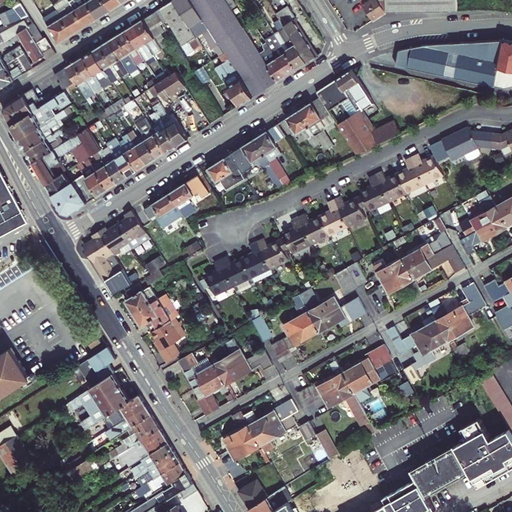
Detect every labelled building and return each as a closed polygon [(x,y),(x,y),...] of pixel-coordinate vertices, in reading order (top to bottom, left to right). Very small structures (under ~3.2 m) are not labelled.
[(0,0),(0,13),(0,12),(0,1),(2,0),(5,0),(6,1),(9,0),(0,0)] [(59,12),(65,8),(64,6),(70,2),(68,0),(63,0),(55,6),(59,12)] [(72,0),(70,2),(85,26),(98,18),(86,0),(72,0)] [(86,0),(98,18),(111,11),(104,0),(86,0)] [(123,3),(121,0),(104,0),(111,11),(123,3)] [(225,52),(191,0),(174,0),(174,1),(197,37),(203,33),(213,48),(215,47),(220,55),(225,52)] [(244,28),(232,8),(226,0),(191,0),(225,52),(253,97),(278,81),(260,53),(249,36),(244,28)] [(226,0),(232,8),(236,5),(233,0),(226,0)] [(380,0),(361,0),(374,19),(387,11),(380,0)] [(458,0),(380,0),(387,11),(458,10),(458,0)] [(164,23),(169,20),(184,44),(183,44),(189,54),(196,50),(196,49),(202,46),(197,37),(174,1),(157,11),(164,23)] [(0,13),(5,26),(20,19),(30,15),(22,2),(14,7),(0,13)] [(85,26),(70,2),(64,6),(65,8),(59,12),(72,35),(85,26)] [(288,6),(277,13),(282,21),(308,62),(317,56),(296,22),(298,21),(288,6)] [(164,23),(157,11),(151,15),(159,26),(160,26),(164,23)] [(72,35),(59,12),(52,17),(50,14),(44,18),(59,43),(72,35)] [(0,43),(7,40),(18,33),(28,27),(35,23),(30,15),(20,19),(22,22),(15,26),(15,25),(0,33),(0,43)] [(161,33),(164,31),(160,26),(159,26),(151,15),(144,19),(161,46),(167,42),(161,33)] [(136,25),(144,38),(154,54),(163,48),(161,46),(144,19),(136,25)] [(308,62),(282,21),(272,28),(276,35),(298,69),(308,62)] [(35,23),(28,27),(38,42),(44,38),(35,23)] [(136,25),(127,30),(145,59),(157,77),(160,82),(168,76),(165,71),(158,76),(151,64),(155,62),(151,56),(154,54),(144,38),(136,25)] [(254,33),(249,25),(244,28),(249,36),(254,33)] [(28,27),(18,33),(36,61),(46,54),(38,42),(28,27)] [(127,30),(119,35),(137,65),(145,59),(127,30)] [(7,40),(9,43),(20,37),(18,33),(7,40)] [(119,35),(110,40),(130,72),(138,66),(137,65),(119,35)] [(267,41),(270,46),(288,75),(298,69),(276,35),(267,41)] [(57,53),(47,37),(46,37),(44,38),(38,42),(46,54),(49,58),(57,53)] [(511,41),(504,39),(454,42),(426,45),(399,50),(396,65),(446,76),(505,88),(511,86),(511,41)] [(0,43),(0,48),(9,43),(7,40),(0,43)] [(110,40),(102,46),(121,77),(126,74),(130,72),(110,40)] [(0,67),(25,52),(21,45),(6,54),(4,58),(0,52),(0,67)] [(102,46),(94,51),(113,82),(121,77),(102,46)] [(265,50),(260,53),(278,81),(288,75),(270,46),(265,49),(265,50)] [(113,82),(94,51),(84,57),(104,88),(113,82)] [(0,88),(34,67),(32,63),(25,52),(0,67),(0,88)] [(224,62),(216,67),(240,105),(253,97),(225,52),(220,55),(224,62)] [(32,63),(34,67),(49,58),(46,54),(36,61),(32,63)] [(76,62),(84,74),(96,93),(104,88),(84,57),(76,62)] [(96,93),(84,74),(76,62),(68,67),(76,81),(87,98),(96,93)] [(211,79),(203,66),(196,71),(204,83),(211,79)] [(56,75),(64,89),(76,81),(68,67),(56,75)] [(365,121),(379,143),(401,133),(394,119),(375,129),(362,108),(372,102),(352,69),(338,78),(350,98),(365,121)] [(177,71),(168,76),(160,82),(156,84),(166,99),(186,86),(177,71)] [(148,83),(151,87),(156,84),(160,82),(157,77),(148,83)] [(338,78),(318,91),(321,96),(329,110),(342,103),(350,98),(338,78)] [(151,87),(148,83),(140,88),(143,92),(151,87)] [(34,89),(6,106),(5,111),(12,124),(53,99),(50,93),(44,97),(43,96),(40,98),(34,89)] [(12,124),(20,137),(50,119),(56,115),(52,109),(58,105),(60,109),(72,101),(66,91),(53,99),(12,124)] [(92,100),(98,96),(96,93),(87,98),(92,107),(95,105),(92,100)] [(329,110),(321,96),(299,110),(320,144),(325,151),(334,145),(324,129),(336,122),(329,110)] [(124,99),(123,98),(114,104),(117,109),(124,104),(126,103),(124,99)] [(124,104),(128,111),(138,105),(134,98),(131,100),(126,103),(124,104)] [(351,116),(338,124),(344,134),(365,121),(350,98),(342,103),(351,116)] [(169,115),(160,102),(158,99),(152,103),(154,106),(179,144),(190,138),(174,113),(169,115)] [(71,113),(77,109),(74,104),(68,108),(71,113)] [(107,111),(109,114),(115,111),(117,109),(114,104),(110,107),(106,110),(107,111)] [(115,111),(119,117),(128,111),(124,104),(117,109),(115,111)] [(151,115),(146,117),(168,151),(179,144),(154,106),(148,110),(151,115)] [(27,150),(52,134),(47,127),(52,125),(71,113),(68,108),(56,115),(50,119),(20,137),(27,150)] [(314,147),(320,144),(299,110),(281,122),(288,133),(294,130),(297,134),(302,131),(307,139),(308,139),(314,147)] [(100,120),(105,117),(109,114),(107,111),(98,116),(100,120)] [(81,116),(72,122),(79,133),(88,127),(81,116)] [(97,126),(100,132),(110,125),(105,117),(100,120),(95,123),(97,126)] [(142,123),(138,125),(143,133),(159,157),(168,151),(146,117),(141,121),(142,123)] [(206,117),(195,123),(200,131),(211,124),(206,117)] [(365,121),(344,134),(357,154),(379,143),(365,121)] [(255,138),(280,179),(286,174),(275,157),(281,153),(276,142),(286,136),(278,123),(255,138)] [(56,131),(52,125),(47,127),(52,134),(56,131)] [(62,144),(34,162),(43,178),(65,165),(60,157),(72,149),(84,142),(88,148),(76,156),(78,159),(80,163),(84,160),(88,158),(94,154),(98,151),(103,148),(91,130),(89,127),(88,127),(79,133),(65,142),(62,144)] [(482,147),(491,147),(493,133),(472,131),(470,127),(443,140),(446,144),(453,159),(453,160),(466,154),(468,160),(471,161),(481,156),(482,153),(479,148),(482,147)] [(27,150),(34,162),(62,144),(57,137),(60,135),(64,132),(62,128),(56,131),(52,134),(27,150)] [(134,130),(129,133),(148,164),(159,157),(143,133),(139,137),(134,130)] [(511,130),(505,134),(493,133),(491,147),(501,148),(508,145),(511,151),(511,130)] [(128,143),(123,146),(138,170),(148,164),(129,133),(124,136),(128,143)] [(138,170),(123,146),(118,137),(111,141),(107,143),(113,153),(128,177),(138,170)] [(242,169),(244,172),(254,166),(252,162),(258,159),(263,167),(265,167),(277,187),(283,183),(280,179),(255,138),(232,153),(242,169)] [(76,156),(88,148),(84,142),(72,149),(76,156)] [(446,144),(439,148),(446,163),(453,159),(446,144)] [(511,151),(508,145),(501,148),(505,155),(511,151)] [(103,148),(98,151),(119,183),(128,177),(113,153),(108,156),(103,148)] [(99,162),(93,165),(109,189),(119,183),(98,151),(94,154),(99,162)] [(232,153),(209,167),(217,181),(222,178),(228,188),(246,177),(244,172),(242,169),(232,153)] [(444,175),(435,156),(423,161),(419,153),(413,157),(426,183),(444,175)] [(410,168),(399,173),(408,192),(426,183),(413,157),(406,160),(410,168)] [(109,189),(93,165),(88,158),(84,160),(89,168),(83,172),(84,174),(98,196),(109,189)] [(74,167),(75,166),(78,164),(80,163),(78,159),(71,163),(74,167)] [(83,172),(78,164),(75,166),(77,169),(76,169),(81,176),(84,174),(83,172)] [(65,165),(43,178),(47,184),(65,172),(68,170),(65,165)] [(0,230),(25,217),(0,169),(0,230)] [(376,174),(389,202),(408,192),(399,173),(387,179),(383,171),(376,174)] [(65,172),(47,184),(52,194),(71,182),(65,172)] [(98,196),(84,174),(81,176),(71,182),(52,194),(63,212),(70,213),(81,207),(98,196)] [(360,197),(365,206),(368,205),(371,210),(389,202),(376,174),(369,178),(373,186),(361,191),(363,195),(360,197)] [(198,175),(169,193),(183,215),(185,217),(197,210),(189,198),(199,192),(202,197),(209,193),(198,175)] [(492,196),(489,190),(484,193),(486,197),(481,200),(485,208),(496,202),(492,196)] [(499,192),(492,196),(496,202),(503,198),(499,192)] [(172,222),(183,215),(169,193),(144,209),(150,219),(158,213),(160,217),(166,213),(172,222)] [(336,199),(349,227),(366,218),(361,208),(365,206),(360,197),(347,203),(343,196),(336,199)] [(511,197),(498,206),(503,216),(511,210),(511,197)] [(332,210),(321,216),(330,235),(349,227),(336,199),(329,203),(332,210)] [(471,234),(503,216),(498,206),(465,224),(471,234)] [(128,217),(118,224),(133,247),(143,241),(141,238),(148,233),(146,231),(133,209),(126,214),(128,217)] [(511,210),(503,216),(509,225),(511,223),(511,210)] [(306,213),(299,217),(312,244),(330,235),(321,216),(310,222),(306,213)] [(467,236),(460,240),(469,255),(476,251),(473,246),(509,225),(503,216),(471,234),(467,236)] [(286,238),(283,239),(288,248),(290,247),(294,254),(312,244),(299,217),(292,220),(296,228),(284,234),(286,238)] [(440,217),(435,220),(441,231),(442,232),(445,230),(447,228),(440,217)] [(99,231),(114,255),(121,250),(123,253),(133,247),(118,224),(109,230),(106,226),(99,231)] [(465,224),(461,226),(467,236),(471,234),(465,224)] [(433,235),(436,240),(437,240),(442,250),(453,244),(445,230),(442,232),(441,231),(433,235)] [(123,268),(114,255),(99,231),(93,235),(94,237),(95,238),(85,245),(106,279),(123,268)] [(265,239),(258,242),(271,269),(290,260),(284,249),(288,248),(283,239),(269,246),(265,239)] [(410,268),(442,250),(437,240),(436,240),(404,258),(410,268)] [(255,253),(244,259),(253,278),(271,269),(258,242),(252,245),(255,253)] [(410,268),(415,278),(450,259),(457,272),(466,267),(453,244),(442,250),(410,268)] [(222,260),(235,287),(253,278),(244,259),(232,264),(228,257),(222,260)] [(410,268),(404,258),(385,268),(381,262),(374,266),(384,282),(410,268)] [(235,287),(222,260),(215,263),(218,271),(207,277),(216,296),(235,287)] [(348,267),(358,285),(367,280),(357,261),(348,267)] [(358,285),(348,267),(346,268),(336,274),(346,292),(358,285)] [(384,282),(377,286),(382,296),(415,278),(410,268),(384,282)] [(274,274),(271,269),(253,278),(256,283),(274,274)] [(161,270),(145,277),(149,284),(164,275),(161,270)] [(256,283),(253,278),(235,287),(238,294),(256,285),(256,283)] [(504,295),(511,291),(511,278),(500,285),(496,278),(485,285),(492,298),(496,300),(504,295)] [(422,292),(417,281),(411,285),(417,295),(422,292)] [(134,313),(158,299),(150,286),(144,290),(140,282),(127,290),(131,296),(126,300),(134,313)] [(432,309),(438,320),(444,329),(469,315),(487,305),(473,282),(462,288),(470,302),(447,315),(441,305),(432,309)] [(312,287),(300,294),(307,307),(315,321),(340,307),(335,296),(321,304),(312,287)] [(511,291),(504,295),(509,304),(495,312),(505,329),(511,324),(511,291)] [(152,332),(176,317),(180,315),(167,293),(158,299),(134,313),(143,326),(147,323),(152,332)] [(289,335),(315,321),(307,307),(300,294),(294,297),(298,304),(296,305),(302,315),(284,325),(289,335)] [(364,313),(356,298),(340,307),(315,321),(321,331),(336,322),(339,327),(364,313)] [(273,335),(262,315),(253,320),(264,340),(273,335)] [(444,329),(449,340),(474,326),(469,315),(444,329)] [(168,362),(181,355),(173,342),(186,334),(176,317),(152,332),(162,349),(160,350),(168,362)] [(401,353),(418,344),(444,329),(438,320),(403,339),(395,325),(388,329),(401,353)] [(321,331),(315,321),(289,335),(271,345),(280,360),(292,353),(290,348),(295,345),(321,331)] [(449,340),(444,329),(418,344),(422,350),(414,354),(418,361),(421,366),(436,358),(431,350),(449,340)] [(96,334),(87,340),(92,347),(101,341),(96,334)] [(221,373),(246,359),(233,337),(226,342),(232,354),(215,363),(221,373)] [(451,343),(459,357),(470,351),(465,343),(458,347),(454,341),(451,343)] [(349,382),(390,359),(393,358),(385,344),(369,353),(371,356),(367,358),(343,372),(349,382)] [(109,345),(78,365),(91,387),(113,373),(115,372),(109,362),(116,358),(109,345)] [(196,387),(221,373),(215,363),(213,360),(210,354),(206,346),(203,348),(208,357),(199,362),(193,353),(181,360),(196,387)] [(0,397),(31,377),(30,376),(11,347),(0,353),(0,397)] [(264,349),(246,359),(221,373),(227,383),(261,364),(264,369),(272,364),(264,349)] [(181,360),(193,353),(193,352),(180,359),(181,360)] [(335,370),(341,366),(337,359),(331,363),(334,369),(335,370)] [(398,373),(390,359),(349,382),(360,402),(370,397),(365,387),(386,375),(388,378),(398,373)] [(418,361),(404,369),(412,382),(421,377),(418,373),(423,370),(421,366),(418,361)] [(298,393),(306,407),(323,396),(349,382),(343,372),(341,366),(335,370),(337,375),(334,377),(318,386),(316,383),(298,393)] [(511,405),(492,372),(480,379),(509,429),(511,433),(511,405)] [(85,429),(102,418),(130,400),(113,373),(91,387),(68,402),(73,410),(88,400),(89,402),(96,398),(101,405),(95,408),(95,412),(81,421),(85,429)] [(212,391),(227,383),(221,373),(196,387),(201,397),(199,398),(208,414),(220,406),(212,391)] [(346,397),(356,415),(365,410),(360,402),(349,382),(323,396),(329,407),(346,397)] [(130,400),(102,418),(109,429),(146,405),(139,394),(130,400)] [(255,435),(293,414),(298,410),(292,398),(274,408),(275,410),(258,420),(253,410),(244,415),(248,422),(249,425),(255,435)] [(84,419),(92,413),(86,403),(77,409),(84,419)] [(146,405),(109,429),(105,431),(111,440),(133,425),(152,414),(146,405)] [(362,425),(371,420),(365,410),(356,415),(362,425)] [(244,415),(242,411),(233,416),(239,427),(248,422),(244,415)] [(152,414),(133,425),(137,431),(123,439),(125,442),(97,460),(92,452),(56,475),(65,490),(101,466),(110,461),(120,455),(161,429),(152,414)] [(255,435),(261,445),(263,449),(265,453),(268,451),(274,448),(269,440),(295,426),(299,431),(301,429),(307,439),(317,434),(316,433),(309,421),(300,426),(293,414),(255,435)] [(470,437),(456,445),(470,471),(479,486),(511,467),(511,433),(509,429),(492,438),(480,417),(464,426),(470,437)] [(248,422),(239,427),(241,430),(249,425),(248,422)] [(11,425),(0,432),(0,445),(17,434),(11,425)] [(255,435),(249,425),(241,430),(224,439),(230,449),(255,435)] [(317,434),(318,436),(327,431),(325,428),(316,433),(317,434)] [(161,429),(120,455),(128,468),(143,458),(151,453),(169,442),(161,429)] [(339,452),(327,431),(318,436),(330,458),(339,452)] [(0,445),(0,454),(13,475),(35,461),(17,434),(0,445)] [(255,435),(230,449),(236,459),(261,445),(255,435)] [(145,460),(137,465),(141,472),(174,450),(169,442),(151,453),(143,458),(145,460)] [(425,493),(427,495),(428,495),(427,494),(437,488),(439,491),(448,486),(446,483),(468,470),(469,471),(470,471),(456,445),(455,444),(454,445),(455,446),(413,469),(413,468),(412,469),(416,477),(417,476),(417,478),(426,493),(425,493)] [(265,453),(263,449),(260,450),(267,463),(270,461),(265,453)] [(134,473),(142,485),(181,461),(174,450),(141,472),(137,465),(131,469),(134,473)] [(268,451),(265,453),(270,461),(270,463),(273,461),(268,451)] [(101,466),(65,490),(68,494),(113,466),(110,461),(101,466)] [(148,496),(159,489),(187,471),(181,461),(142,485),(148,496)] [(128,511),(146,511),(181,491),(194,482),(187,471),(159,489),(161,492),(128,511)] [(432,511),(436,510),(427,495),(425,493),(426,493),(417,478),(413,480),(383,497),(386,503),(390,511),(432,511)] [(257,479),(240,490),(251,507),(267,496),(257,479)] [(194,482),(181,491),(185,497),(198,489),(194,482)] [(285,485),(267,496),(251,507),(250,508),(251,511),(276,511),(275,510),(294,498),(285,485)] [(390,511),(386,503),(370,511),(390,511)]
